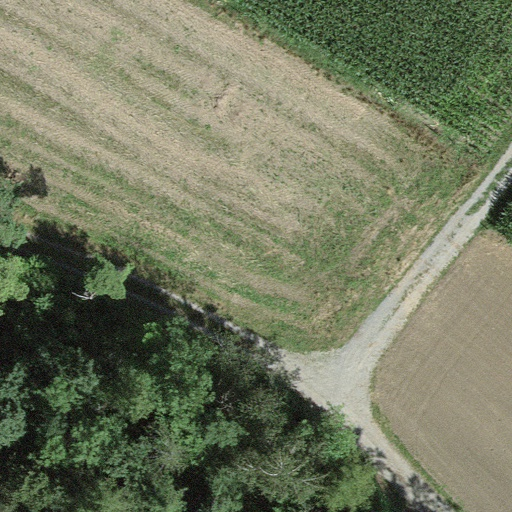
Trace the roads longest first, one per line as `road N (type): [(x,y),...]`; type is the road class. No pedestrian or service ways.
road 1 (track): [(422,511),(327,398),(82,271),(0,239)]
road 2 (track): [(327,398),(511,157)]
